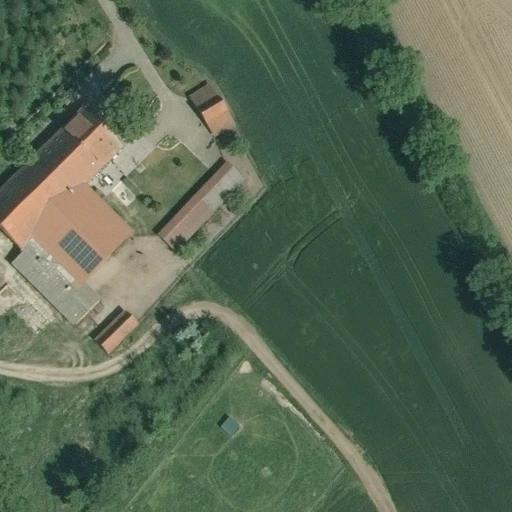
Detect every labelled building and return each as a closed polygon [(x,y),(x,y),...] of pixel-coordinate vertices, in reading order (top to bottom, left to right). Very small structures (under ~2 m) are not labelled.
[(211,84),(193,94),(216,133),(234,122),(211,84)] [(84,109),(0,191),(0,225),(21,247),(85,184),(122,147),(84,109)] [(228,162),(160,233),(181,253),(249,181),(228,162)] [(133,233),(85,184),(21,247),(23,250),(12,261),(75,325),(102,297),(85,279),(133,233)] [(124,309),(94,339),(108,353),(138,324),(124,309)]
